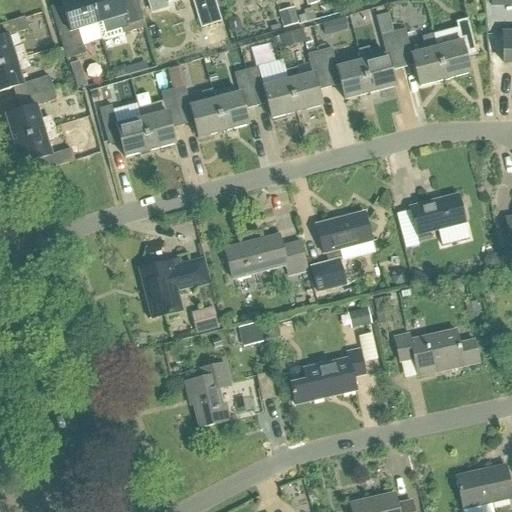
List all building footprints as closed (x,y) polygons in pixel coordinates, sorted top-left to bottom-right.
[(60,24),(55,26),(66,61),(85,55),(82,47),(77,31),(97,25),(88,0),(63,0),(59,2),(65,22),(60,24)] [(119,0),(88,0),(97,25),(102,42),(144,28),(135,0),(119,0)] [(163,0),(165,4),(178,0),(191,0),(196,15),(200,29),(221,23),(216,9),(213,0),(163,0)] [(295,16),(280,20),(283,30),(298,26),(296,17),(295,16)] [(0,66),(28,57),(24,46),(12,49),(8,37),(27,31),(24,18),(0,25),(0,66)] [(436,50),(444,81),(469,75),(465,59),(477,56),(467,20),(455,23),(461,43),(436,50)] [(330,24),(322,26),(325,37),(333,35),(330,24)] [(306,30),(281,37),(285,50),(309,42),(306,30)] [(393,33),(402,70),(413,66),(419,88),(444,81),(436,50),(411,56),(404,30),(393,33)] [(361,63),(369,95),(394,88),(390,73),(402,70),(393,33),(381,37),(386,57),(361,63)] [(503,64),(511,64),(511,35),(503,36),(503,64)] [(320,53),(328,89),(340,86),(344,101),(369,95),(361,63),(337,69),(332,49),(320,53)] [(288,82),(296,114),(321,107),(317,92),(328,89),(320,53),(308,56),(313,76),(288,82)] [(0,93),(13,89),(16,101),(52,89),(48,78),(23,86),(17,68),(30,64),(28,57),(0,66),(0,93)] [(124,67),(112,71),(115,80),(127,77),(124,67)] [(246,72),(255,108),(267,105),(271,120),(296,114),(288,82),(263,89),(258,69),(246,72)] [(215,101),(222,133),(248,126),(243,111),(255,108),(246,72),(234,75),(239,95),(215,101)] [(83,79),(73,82),(76,90),(85,87),(83,79)] [(173,91),(182,127),(193,124),(197,140),(222,133),(215,101),(190,108),(185,88),(173,91)] [(4,117),(12,141),(43,132),(36,107),(56,101),(52,89),(16,101),(20,112),(4,117)] [(141,121),(149,152),(174,146),(170,130),(182,127),(173,91),(161,94),(166,114),(141,121)] [(120,143),(124,159),(149,152),(141,121),(117,127),(111,107),(99,110),(108,146),(120,143)] [(35,162),(39,173),(75,162),(71,150),(51,156),(43,132),(12,141),(20,166),(35,162)] [(409,209),(416,237),(465,224),(457,196),(409,209)] [(311,269),(317,294),(345,287),(338,263),(341,262),(339,251),(371,242),(364,214),(315,227),(323,255),(325,254),(328,264),(311,269)] [(224,251),(232,281),(286,266),(288,277),(301,274),(293,245),(281,248),(278,237),(224,251)] [(485,258),(482,263),(484,269),(490,272),(496,270),(498,264),(496,258),(491,256),(485,258)] [(149,306),(145,307),(148,321),(152,320),(180,313),(174,288),(184,285),(193,283),(195,288),(208,285),(203,261),(189,265),(179,267),(178,261),(140,271),(149,306)] [(394,272),(391,278),(394,285),(401,285),(405,278),(401,272),(394,272)] [(373,301),(376,311),(388,309),(385,297),(373,301)] [(190,314),(196,334),(218,328),(213,308),(190,314)] [(347,314),(350,330),(371,325),(367,309),(347,314)] [(381,331),(366,333),(369,360),(384,358),(381,331)] [(413,360),(417,378),(479,364),(474,342),(458,346),(455,332),(410,342),(408,334),(393,338),(399,363),(413,360)] [(356,392),(353,379),(365,376),(359,351),(346,355),(348,360),(303,371),(305,382),(290,386),(295,407),(310,403),(356,392)] [(198,371),(200,380),(184,383),(189,407),(193,406),(198,429),(229,422),(225,405),(222,405),(218,390),(230,387),(224,364),(198,371)] [(256,376),(261,401),(274,399),(268,374),(256,376)] [(511,498),(505,468),(455,479),(462,510),(511,498)] [(412,511),(408,493),(394,496),(392,486),(348,496),(351,511),(412,511)]
